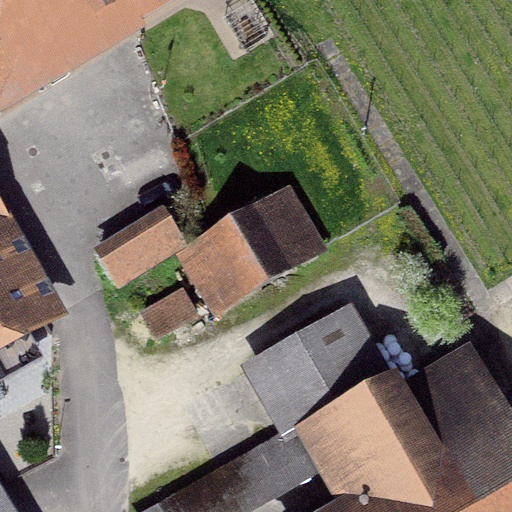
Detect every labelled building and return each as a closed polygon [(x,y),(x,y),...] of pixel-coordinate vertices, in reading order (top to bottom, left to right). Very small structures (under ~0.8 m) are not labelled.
[(0,0),(0,79),(123,7),(128,15),(152,0),(0,0)] [(217,320),(318,255),(285,198),(181,262),(217,320)] [(98,262),(116,291),(180,252),(162,223),(98,262)] [(0,347),(43,323),(0,246),(0,347)] [(155,343),(190,322),(177,300),(142,321),(155,343)] [(511,511),(511,445),(502,428),(471,374),(402,414),(346,318),(267,363),(353,511),(511,511)]
